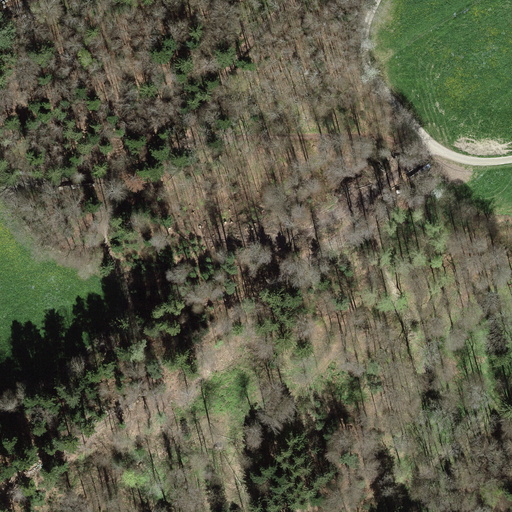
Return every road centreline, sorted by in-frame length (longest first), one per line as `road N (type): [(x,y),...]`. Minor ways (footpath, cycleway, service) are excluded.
road 1 (track): [(0,403),(82,357),(108,332),(125,295),(102,240),(105,218),(149,184),(189,136),(427,142)]
road 2 (track): [(375,0),(361,51),(377,84),(437,151),(475,162),(511,159)]
road 3 (track): [(118,274),(63,253),(1,196),(15,169),(0,156)]
road 4 (track): [(189,136),(242,49),(292,0)]
road 5 (track): [(0,94),(81,48),(108,0)]
